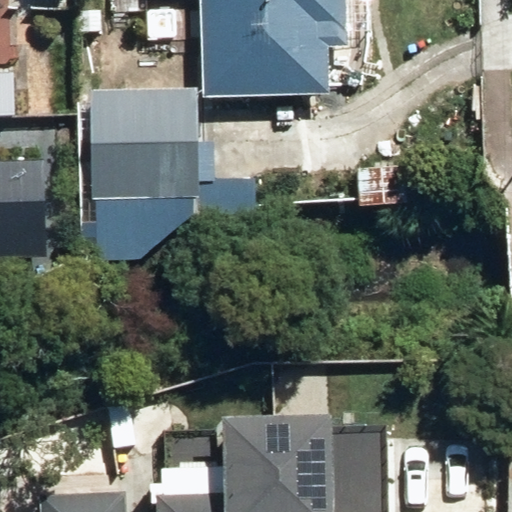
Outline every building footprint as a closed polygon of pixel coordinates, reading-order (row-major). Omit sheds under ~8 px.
[(211,0),(214,97),(343,93),(341,48),(361,47),(359,0),(211,0)] [(0,112),(27,113),(27,72),(0,71),(0,112)] [(211,87),(101,89),(100,194),(210,196),(211,87)] [(365,152),(369,205),(419,201),(415,148),(365,152)] [(54,161),(0,161),(0,255),(54,256),(54,161)] [(399,511),(399,495),(384,495),(358,495),(358,409),(244,409),(244,464),(173,464),(172,511),(399,511)]
